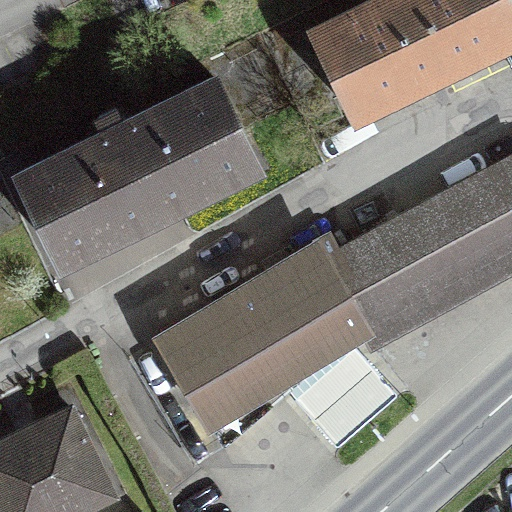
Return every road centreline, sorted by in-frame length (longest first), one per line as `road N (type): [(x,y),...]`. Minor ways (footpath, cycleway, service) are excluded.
road 1 (residential): [(0,353),(398,132),(511,86)]
road 2 (primary): [(379,511),(511,393)]
